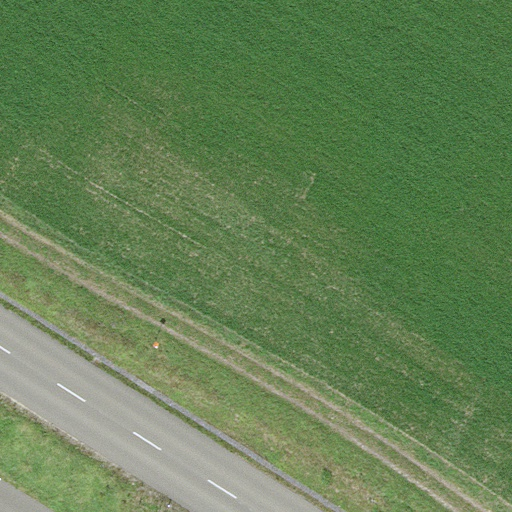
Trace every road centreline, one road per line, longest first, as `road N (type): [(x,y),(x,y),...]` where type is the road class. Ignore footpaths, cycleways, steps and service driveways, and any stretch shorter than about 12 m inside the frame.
road 1 (track): [(0,218),(332,423),(456,511)]
road 2 (tertiary): [(246,511),(0,359)]
